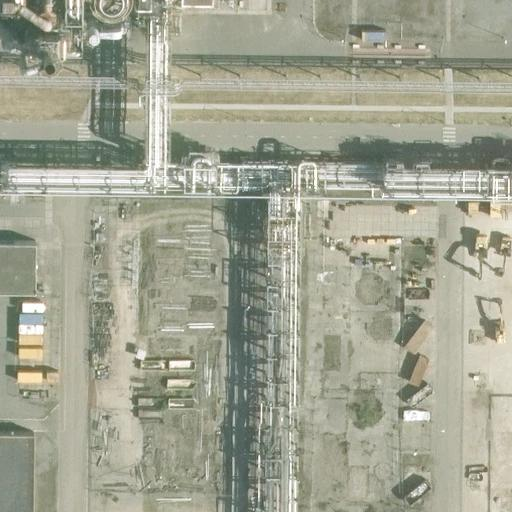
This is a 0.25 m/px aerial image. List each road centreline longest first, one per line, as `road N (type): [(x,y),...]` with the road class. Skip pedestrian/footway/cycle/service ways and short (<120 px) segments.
road 1 (unknown): [(44,204),(66,210),(77,230),(73,511)]
road 2 (unknown): [(447,511),(453,216)]
